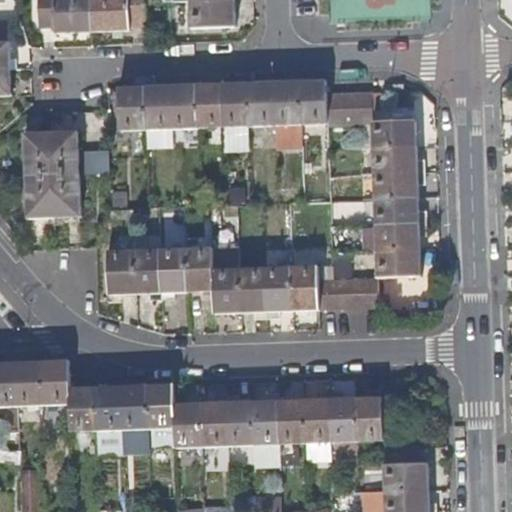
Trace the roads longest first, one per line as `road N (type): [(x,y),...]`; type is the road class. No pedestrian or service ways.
road 1 (residential): [(476,347),(172,362),(106,354),(61,332),(0,269)]
road 2 (residential): [(476,347),(465,54)]
road 3 (residential): [(68,70),(276,62)]
road 4 (residential): [(276,62),(465,54)]
road 5 (residential): [(484,511),(476,347)]
